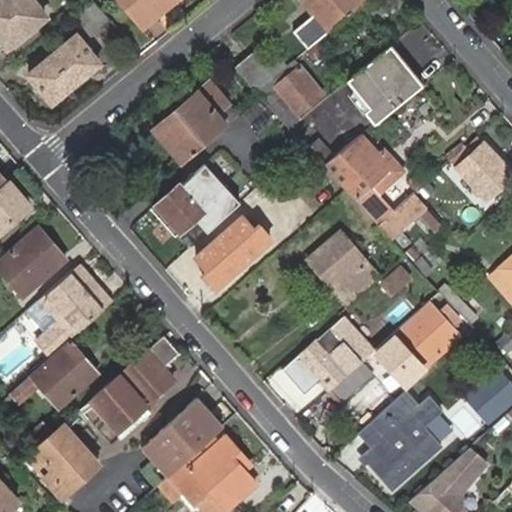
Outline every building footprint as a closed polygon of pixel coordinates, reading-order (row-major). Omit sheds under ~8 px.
[(0,0),(0,45),(5,51),(46,17),(32,0),(0,0)] [(117,0),(141,27),(174,0),(117,0)] [(143,29),(177,0),(174,0),(141,27),(143,29)] [(304,0),(303,1),(328,33),(365,1),(364,0),(304,0)] [(489,0),(483,0),(476,7),(485,18),(497,9),(489,0)] [(53,103),(100,62),(76,35),(29,76),(53,103)] [(388,44),(346,80),(369,107),(364,113),(374,125),(422,84),(388,44)] [(236,66),(260,92),(265,87),(287,69),(280,61),(268,71),(252,53),(236,66)] [(287,69),(265,87),(272,95),(277,90),(304,67),(297,59),(287,69)] [(304,67),(277,90),(297,114),(324,92),(304,67)] [(183,164),(241,115),(212,81),(155,130),(183,164)] [(265,87),(260,92),(257,94),(289,129),(296,123),(272,95),(265,87)] [(450,161),(481,199),(510,174),(478,135),(450,161)] [(369,183),(381,173),(362,150),(369,145),(361,136),(334,160),(325,168),(379,225),(393,212),(375,190),(369,195),(363,188),(369,183)] [(325,168),(334,160),(319,142),(310,151),(325,168)] [(388,167),(369,145),(362,150),(381,173),(388,167)] [(0,191),(10,183),(0,170),(0,191)] [(0,191),(0,235),(31,208),(10,183),(0,191)] [(369,195),(375,190),(369,183),(363,188),(369,195)] [(174,238),(203,213),(180,187),(152,212),(174,238)] [(391,239),(425,207),(413,194),(393,212),(379,225),(391,239)] [(215,291),(271,242),(258,227),(253,232),(242,219),(196,260),(206,272),(202,276),(215,291)] [(378,282),(383,278),(340,230),(307,260),(349,307),(378,282)] [(24,277),(35,290),(64,264),(36,232),(0,263),(0,276),(11,289),(24,277)] [(511,253),(498,266),(511,281),(511,253)] [(383,278),(378,282),(393,298),(415,278),(400,262),(383,278)] [(81,266),(39,303),(58,326),(55,328),(68,344),(71,340),(113,303),(81,266)] [(511,281),(498,266),(487,275),(511,303),(511,281)] [(22,302),(35,290),(24,277),(11,289),(22,302)] [(441,294),(429,280),(409,299),(421,312),(441,294)] [(424,370),(457,338),(442,320),(451,312),(440,299),(396,338),(399,341),(424,370)] [(329,393),(355,370),(336,348),(342,344),(331,332),(300,359),(329,393)] [(166,339),(95,401),(126,437),(152,414),(148,407),(176,381),(166,369),(182,356),(166,339)] [(68,344),(14,392),(20,400),(39,384),(60,407),(99,373),(71,340),(68,344)] [(399,341),(391,347),(416,376),(424,370),(399,341)] [(364,362),(355,370),(329,393),(339,406),(374,376),(364,362)] [(487,422),(511,400),(511,378),(500,365),(464,396),(487,422)] [(403,390),(357,433),(370,447),(358,457),(392,494),(444,446),(426,425),(443,410),(427,393),(416,404),(403,390)] [(196,401),(222,431),(226,428),(200,398),(196,401)] [(196,401),(148,445),(173,474),(217,435),(222,431),(196,401)] [(102,467),(70,432),(83,420),(79,416),(65,428),(30,459),(54,486),(58,482),(70,495),(102,467)] [(215,494),(229,510),(257,485),(248,474),(255,469),(229,438),(223,443),(217,435),(173,474),(170,476),(186,496),(197,509),(204,504),(215,494)] [(170,476),(173,474),(148,445),(145,449),(169,477),(170,476)] [(470,451),(413,504),(421,511),(464,511),(464,499),(490,469),(470,451)] [(169,477),(158,487),(175,506),(186,496),(170,476),(169,477)] [(0,511),(7,511),(19,501),(0,479),(0,511)] [(70,495),(58,482),(54,486),(66,499),(70,495)] [(215,494),(204,504),(210,511),(226,511),(229,510),(215,494)]
